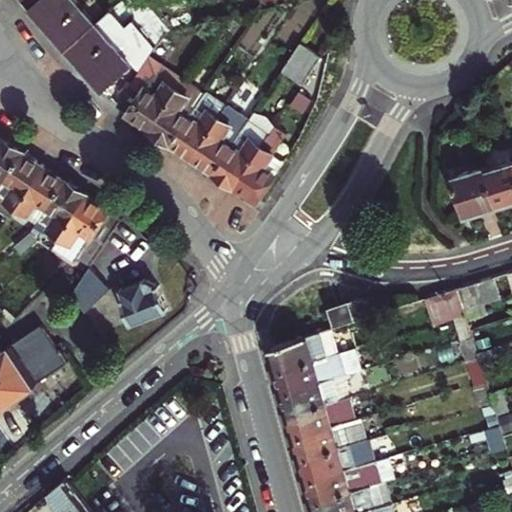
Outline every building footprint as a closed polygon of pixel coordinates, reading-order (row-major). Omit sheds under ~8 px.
[(99,19),(81,0),(27,0),(29,2),(69,47),(99,19)] [(114,6),(99,19),(69,47),(107,90),(136,62),(116,37),(130,23),(114,6)] [(236,27),(223,17),(208,41),(221,49),(236,27)] [(324,55),(302,41),(284,68),(306,82),(324,55)] [(152,126),(185,76),(152,54),(118,104),(152,126)] [(185,76),(152,126),(173,140),(191,112),(206,90),(185,76)] [(197,155),(222,116),(210,109),(203,120),(191,112),(173,140),(197,155)] [(218,169),(239,183),(265,145),(279,124),(257,110),(236,142),(218,169)] [(218,169),(236,142),(225,135),(232,123),(222,116),(197,155),(218,169)] [(0,145),(0,192),(25,152),(5,138),(0,145)] [(265,145),(239,183),(260,197),(279,170),(268,163),(275,152),(265,145)] [(16,214),(21,206),(47,166),(25,152),(0,192),(6,197),(0,208),(12,217),(16,214)] [(511,202),(511,162),(490,169),(501,206),(511,202)] [(501,206),(490,169),(488,164),(457,174),(470,216),(501,206)] [(41,219),(67,180),(47,166),(21,206),(31,213),(41,219)] [(67,180),(41,219),(36,226),(35,228),(18,243),(26,251),(40,238),(40,232),(42,230),(51,235),(55,229),(64,234),(89,195),(67,180)] [(89,195),(64,234),(56,246),(78,259),(81,255),(94,263),(124,218),(89,195)] [(26,220),(36,226),(41,219),(31,213),(26,220)] [(94,263),(75,292),(93,307),(116,283),(94,263)] [(143,277),(120,285),(124,296),(123,296),(133,321),(170,307),(160,283),(158,284),(157,281),(143,277)] [(461,287),(467,307),(491,300),(485,279),(461,287)] [(431,296),(438,321),(468,312),(467,307),(461,287),(431,296)] [(362,297),(333,306),(338,323),(374,312),(370,298),(362,297)] [(0,406),(70,359),(43,321),(0,349),(0,406)] [(292,340),(275,346),(280,366),(340,349),(334,327),(292,340)] [(475,334),(464,337),(470,359),(481,356),(480,350),(475,334)] [(287,389),(346,372),(340,349),(280,366),(287,389)] [(287,389),(293,411),(351,394),(347,378),(354,376),(352,370),(346,372),(287,389)] [(293,411),(299,433),(335,422),(358,416),(351,394),(293,411)] [(364,438),(358,416),(335,422),(341,444),(358,439),(364,438)] [(299,433),(305,454),(341,444),(335,422),(299,433)] [(341,444),(347,466),(369,460),(388,454),(382,432),(364,438),(366,443),(360,444),(358,439),(341,444)] [(305,454),(311,476),(347,466),(341,444),(305,454)] [(376,482),(369,460),(347,466),(353,488),(364,485),(376,482)] [(311,476),(317,498),(353,488),(347,466),(311,476)] [(68,477),(51,492),(59,511),(95,511),(76,487),(71,480),(68,477)] [(370,506),(364,485),(353,488),(359,509),(370,506)] [(317,498),(321,511),(349,511),(359,509),(353,488),(317,498)] [(349,511),(392,511),(389,501),(370,506),(359,509),(349,511)]
